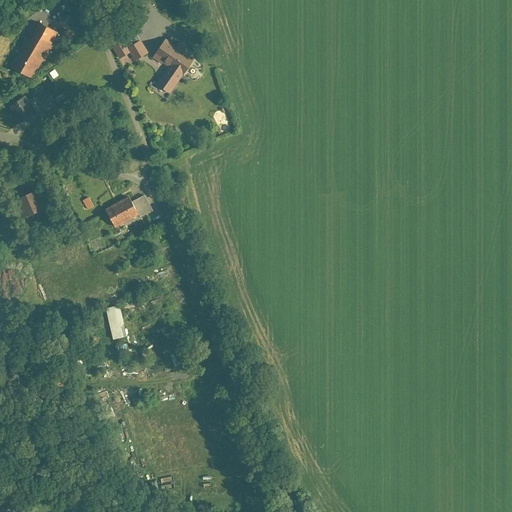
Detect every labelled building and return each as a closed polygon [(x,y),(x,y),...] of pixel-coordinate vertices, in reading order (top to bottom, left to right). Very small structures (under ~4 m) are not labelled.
[(35,21),(11,69),(37,82),(61,34),(35,21)] [(77,41),(72,30),(63,34),(68,45),(77,41)] [(170,69),(156,89),(173,100),(193,71),(201,60),(172,40),(157,60),(170,69)] [(126,63),(134,58),(139,65),(148,58),(138,44),(131,49),(126,41),(116,48),(126,63)] [(24,100),(12,107),(22,124),(34,117),(24,100)] [(33,191),(9,203),(20,226),(45,214),(33,191)] [(107,210),(115,229),(144,217),(136,197),(107,210)] [(80,203),(85,212),(95,208),(90,198),(80,203)]
